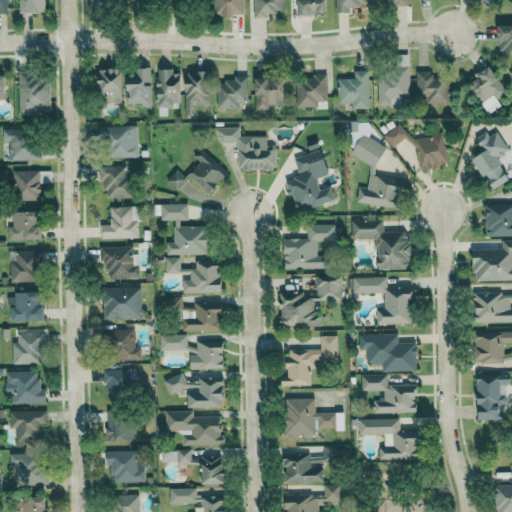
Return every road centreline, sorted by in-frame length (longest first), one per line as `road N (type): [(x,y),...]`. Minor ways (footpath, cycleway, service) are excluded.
road 1 (residential): [(67,0),(78,511)]
road 2 (residential): [(453,32),(238,47),(0,42)]
road 3 (residential): [(442,210),(446,407),(467,511)]
road 4 (residential): [(253,511),(249,216)]
